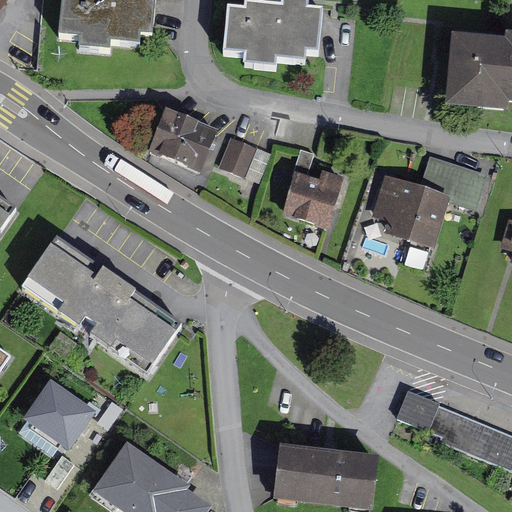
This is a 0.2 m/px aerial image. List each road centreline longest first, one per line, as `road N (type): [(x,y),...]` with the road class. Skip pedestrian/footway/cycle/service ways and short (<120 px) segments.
road 1 (residential): [(199,0),(201,71),(223,95),(511,148)]
road 2 (residential): [(225,295),(291,368),(474,511)]
road 3 (primary): [(511,372),(342,306),(241,256)]
road 4 (primary): [(241,256),(0,97)]
road 5 (residential): [(243,511),(225,295)]
